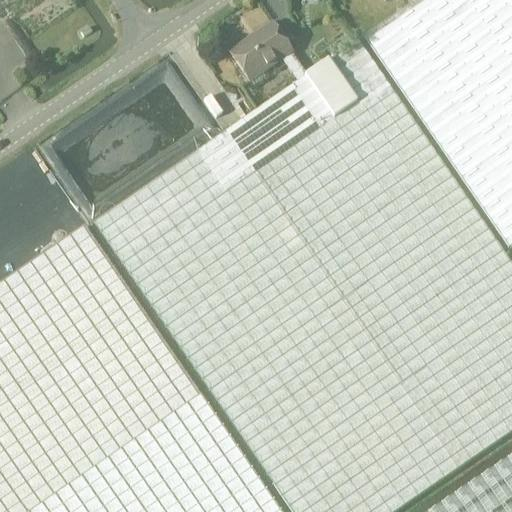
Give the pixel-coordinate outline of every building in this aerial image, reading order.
[(511,0),(418,0),(363,38),(511,251),(511,250),(511,0)] [(249,82),(281,61),(297,83),(307,76),(291,54),(272,26),(230,54),(249,82)] [(511,267),(358,43),(93,225),(287,511),(394,511),(511,431),(511,267)] [(0,511),(279,511),(200,398),(83,229),(0,286),(0,511)] [(511,511),(511,461),(437,511),(511,511)]
